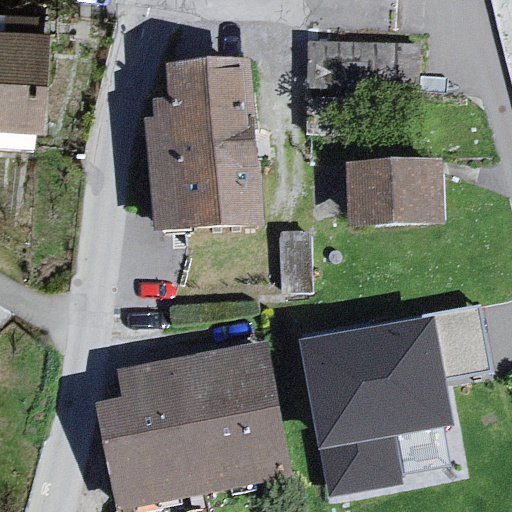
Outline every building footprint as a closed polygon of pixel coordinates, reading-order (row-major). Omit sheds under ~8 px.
[(29,38),(0,35),(0,128),(20,131),(29,38)] [(412,53),(300,51),(299,104),(411,107),(412,53)] [(227,75),(148,82),(152,123),(127,124),(136,229),(239,221),(227,75)] [(434,172),(333,175),(335,237),(436,234),(434,172)] [(480,306),(300,338),(328,496),(398,483),(389,433),(451,422),(443,379),(492,371),(480,306)] [(110,400),(69,409),(90,511),(139,511),(278,483),(248,339),(104,369),(110,400)]
